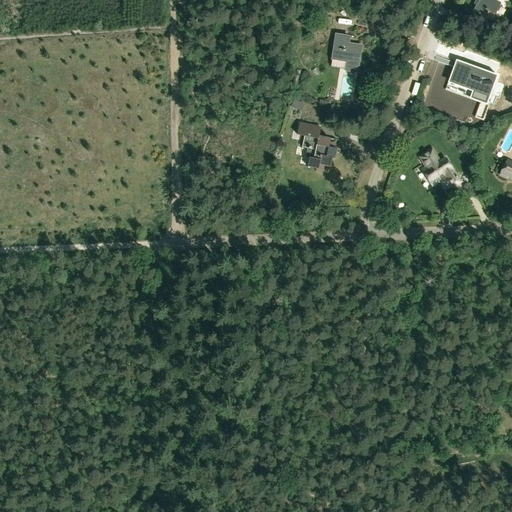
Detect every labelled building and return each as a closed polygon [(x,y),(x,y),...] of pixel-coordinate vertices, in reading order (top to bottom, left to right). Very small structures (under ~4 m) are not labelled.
[(504,9),(499,6),(500,4),(492,0),(476,0),(475,3),(477,5),(474,11),(484,16),(487,10),(495,14),(500,16),(504,9)] [(357,73),(361,46),(347,44),(348,37),(335,35),(332,60),(348,62),(347,71),(357,73)] [(497,75),(458,61),(458,62),(450,83),(448,90),(470,98),(481,101),(480,103),(489,106),(490,103),(486,101),(492,85),(493,86),(497,75)] [(334,160),(336,149),(335,149),(336,143),(329,142),(330,139),(319,137),(321,127),(299,123),(297,135),(304,137),(302,148),(307,149),(305,158),(309,159),(307,167),(316,169),(315,171),(323,173),(324,166),(330,167),(332,159),(334,160)] [(440,162),(432,149),(420,157),(422,157),(427,166),(422,169),(429,181),(439,175),(442,180),(440,181),(445,189),(451,185),(452,187),(460,182),(445,158),(440,162)] [(511,162),(508,161),(502,173),(511,178),(511,162)]
